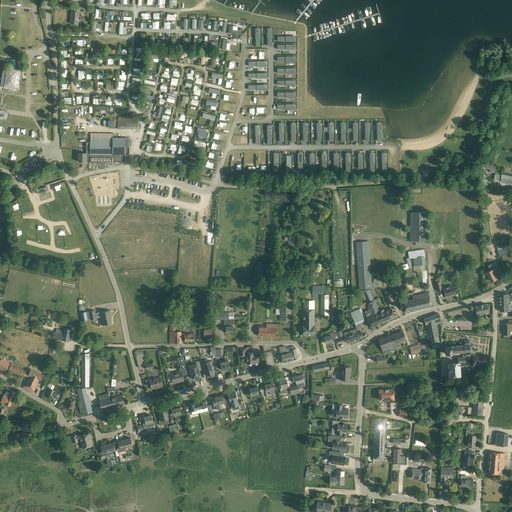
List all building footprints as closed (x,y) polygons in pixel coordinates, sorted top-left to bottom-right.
[(106,10),(106,19),(114,20),(114,11),(106,10)] [(79,12),(76,12),(71,12),(71,16),(72,16),(71,24),(78,24),(78,20),(84,21),(84,17),(79,16),(79,12)] [(229,25),(229,34),(239,34),(239,32),(243,32),(243,28),(233,28),(234,25),(229,25)] [(159,60),(159,55),(150,54),(148,68),(152,68),(153,62),(155,62),(155,59),(159,60)] [(162,73),(161,76),(170,78),(170,72),(169,72),(170,66),(166,65),(165,73),(162,73)] [(212,73),(211,80),(221,82),(223,75),(212,73)] [(170,85),(176,86),(178,79),(172,77),(170,85)] [(197,89),(197,86),(195,86),(193,94),(199,95),(201,90),(197,89)] [(192,95),(190,104),(197,106),(199,100),(197,100),(198,97),(192,95)] [(0,110),(0,117),(7,119),(8,112),(4,111),(0,110)] [(175,119),(184,120),(186,113),(180,112),(179,116),(175,115),(175,119)] [(214,126),(216,115),(203,113),(202,117),(210,118),(209,125),(214,126)] [(117,117),(117,129),(138,130),(138,118),(117,117)] [(175,130),(178,130),(178,127),(183,128),(183,122),(175,122),(175,130)] [(149,141),(153,142),(156,132),(147,130),(146,133),(151,134),(149,141)] [(119,162),(125,162),(125,155),(128,153),(129,148),(129,138),(113,138),(113,142),(90,141),(90,142),(90,157),(96,157),(97,159),(99,159),(100,157),(112,158),(112,162),(118,162),(118,163),(119,163),(119,162)] [(90,157),(90,142),(86,142),(86,153),(79,153),(79,162),(87,162),(89,162),(90,162),(90,157)] [(511,176),(502,174),(500,182),(511,184),(511,176)] [(410,241),(428,241),(428,213),(410,213),(410,241)] [(356,242),(359,289),(372,288),(368,241),(356,242)] [(505,244),(497,246),(498,250),(499,257),(509,255),(508,248),(506,249),(505,244)] [(424,250),(409,251),(409,258),(413,258),(425,256),(424,250)] [(496,272),(494,267),(492,264),(489,266),(491,271),(487,272),(492,281),(498,278),(495,272),(496,272)] [(256,268),(256,280),(264,281),(264,266),(259,266),(259,268),(256,268)] [(451,296),(455,295),(453,285),(443,288),(446,298),(451,296)] [(323,286),(313,286),(313,294),(321,294),(321,317),(329,317),(329,295),(323,294),(323,286)] [(293,291),(281,291),(280,321),(292,321),(293,291)] [(390,292),(385,293),(389,304),(394,302),(391,294),(390,292)] [(405,312),(431,307),(429,296),(428,292),(412,296),(413,299),(403,301),(405,312)] [(500,311),(501,311),(511,311),(511,304),(509,304),(509,294),(500,294),(500,311)] [(374,300),(366,303),(369,310),(364,312),(368,319),(367,319),(371,327),(383,322),(381,318),(379,319),(377,315),(378,315),(376,310),(378,309),(374,300)] [(314,335),(314,325),(314,310),(314,301),(304,301),(304,309),(303,309),(303,325),(303,335),(314,335)] [(486,304),(475,306),(477,316),(478,316),(477,314),(483,313),(484,318),(485,318),(488,317),(488,312),(486,304)] [(360,309),(350,312),(355,325),(365,321),(360,309)] [(395,317),(393,312),(391,309),(380,314),(378,309),(376,310),(378,315),(377,315),(379,319),(381,318),(383,322),(395,317)] [(112,318),(110,310),(100,312),(103,325),(111,323),(110,318),(112,318)] [(233,332),(233,319),(234,319),(234,312),(213,313),(213,320),(224,320),(224,327),(226,327),(226,332),(233,332)] [(427,327),(436,324),(441,323),(441,319),(439,313),(424,319),(426,324),(427,327)] [(503,335),(508,335),(511,335),(511,331),(511,320),(509,320),(509,324),(503,324),(503,335)] [(276,336),(276,324),(267,324),(267,327),(258,326),(258,336),(276,336)] [(431,349),(440,347),(436,324),(427,327),(431,349)] [(71,329),(66,328),(65,328),(64,331),(56,329),(55,333),(53,332),(52,338),(62,340),(64,340),(69,341),(71,329)] [(359,340),(357,335),(356,330),(344,333),(347,343),(359,340)] [(406,340),(404,336),(403,331),(391,336),(394,344),(393,344),(395,348),(399,346),(398,343),(406,340)] [(181,337),(185,336),(185,341),(194,341),(194,333),(185,334),(181,334),(181,332),(175,332),(175,343),(181,343),(181,337)] [(332,338),(338,336),(337,333),(334,334),(334,332),(329,333),(329,335),(324,337),(326,343),(333,342),(332,338)] [(383,352),(395,348),(393,344),(394,344),(391,336),(379,340),(383,352)] [(465,357),(465,356),(471,356),(470,351),(471,350),(472,350),(472,349),(471,347),(472,347),(472,346),(471,347),(470,346),(470,345),(470,341),(464,341),(464,344),(451,345),(451,346),(444,347),(445,353),(449,353),(449,354),(450,355),(451,355),(452,354),(453,354),(453,353),(464,352),(464,353),(463,353),(463,357),(465,357)] [(418,344),(410,347),(412,356),(420,353),(423,353),(423,352),(426,351),(424,344),(421,344),(421,342),(418,343),(418,344)] [(279,348),(283,362),(298,358),(296,349),(295,349),(295,346),(286,349),(285,346),(279,348)] [(253,353),(247,353),(247,354),(246,354),(246,349),(240,349),(240,357),(246,357),(246,356),(247,356),(247,357),(246,357),(247,361),(247,364),(253,364),(253,363),(259,363),(259,356),(253,356),(253,353)] [(184,381),(183,376),(187,374),(183,357),(178,358),(180,368),(179,370),(180,372),(171,374),(171,375),(167,376),(168,381),(172,380),(173,383),(173,382),(179,381),(180,382),(184,381)] [(449,376),(460,375),(460,370),(463,370),(462,367),(471,367),(471,362),(465,362),(465,357),(463,357),(458,357),(458,362),(448,363),(449,376)] [(224,361),(220,362),(222,370),(230,368),(228,363),(227,358),(224,359),(224,361)] [(0,361),(0,369),(5,372),(9,366),(0,360),(0,361)] [(203,360),(199,361),(202,370),(205,369),(206,376),(208,375),(208,376),(213,375),(212,374),(214,374),(214,372),(215,372),(213,366),(212,366),(211,361),(203,363),(203,360)] [(196,364),(189,366),(191,374),(190,374),(191,378),(192,378),(192,379),(193,378),(194,379),(197,378),(197,377),(200,376),(199,371),(202,370),(199,361),(196,362),(196,364)] [(330,369),(329,368),(328,363),(312,366),(314,372),(330,369)] [(24,389),(33,393),(39,380),(40,381),(43,375),(31,369),(28,375),(25,373),(26,370),(11,364),(9,370),(23,376),(24,375),(29,377),(25,385),(26,386),(24,389)] [(341,367),(340,379),(349,380),(349,372),(350,372),(350,367),(341,367)] [(302,375),(295,377),(296,383),(297,385),(298,388),(304,387),(303,381),(302,375)] [(147,386),(151,385),(152,389),(152,388),(158,386),(158,387),(162,386),(160,377),(145,381),(147,386)] [(116,379),(112,379),(111,387),(107,388),(108,392),(116,391),(115,387),(116,379)] [(288,386),(287,384),(286,379),(280,381),(283,394),(287,393),(285,387),(288,386)] [(274,389),(274,387),(272,383),(265,385),(267,391),(269,391),(271,394),(274,393),(273,390),(274,389)] [(54,386),(50,384),(49,388),(46,396),(52,399),(53,396),(55,397),(55,398),(58,399),(61,393),(55,391),(53,390),(54,386)] [(259,393),(258,392),(257,387),(249,389),(251,395),(250,395),(251,399),(259,397),(258,393),(259,393)] [(379,400),(384,400),(394,399),(394,389),(379,390),(379,400)] [(3,395),(1,402),(5,403),(5,404),(10,406),(16,392),(10,390),(9,392),(6,391),(4,396),(3,395)] [(236,392),(228,395),(229,399),(230,401),(231,405),(231,407),(230,407),(232,414),(241,412),(239,407),(244,405),(243,400),(238,402),(237,399),(237,397),(236,392)] [(100,400),(99,401),(102,410),(112,407),(110,398),(108,393),(105,394),(106,399),(100,400)] [(122,395),(110,398),(112,407),(124,404),(122,395)] [(88,396),(79,398),(83,414),(84,414),(92,412),(88,396)] [(222,396),(215,398),(215,400),(213,401),(215,409),(222,407),(221,403),(224,402),(227,402),(225,396),(222,397),(222,396)] [(75,403),(76,399),(68,398),(66,407),(73,408),(74,403),(75,403)] [(471,403),(471,407),(473,407),(483,408),(483,405),(483,401),(474,400),(472,399),(472,403),(471,403)] [(205,400),(197,403),(199,409),(207,406),(205,400)] [(197,403),(190,405),(191,411),(199,409),(197,403)] [(332,410),(332,415),(336,416),(336,417),(341,417),(340,418),(343,418),(343,417),(348,418),(348,409),(342,409),(342,405),(337,404),(337,405),(335,404),(335,409),(336,409),(336,410),(332,410)] [(181,414),(181,412),(179,407),(172,409),(173,416),(174,415),(176,420),(179,419),(178,414),(181,414)] [(471,407),(471,412),(471,415),(473,415),(482,415),(482,412),(483,412),(483,408),(473,407),(471,407)] [(168,419),(167,416),(166,411),(160,413),(161,416),(160,417),(161,421),(159,421),(160,426),(168,424),(167,419),(168,419)] [(151,415),(144,417),(146,424),(149,423),(150,426),(151,426),(152,430),(157,428),(155,421),(153,422),(151,415)] [(374,438),(384,439),(385,419),(375,419),(374,438)] [(337,425),(333,424),(332,430),(335,430),(334,434),(337,434),(337,435),(341,435),(342,432),(347,432),(347,431),(347,430),(347,429),(347,425),(337,424),(337,425)] [(138,435),(142,434),(146,433),(143,425),(137,426),(138,432),(137,432),(138,435)] [(470,431),(466,430),(466,435),(468,436),(467,446),(474,447),(474,441),(475,441),(475,436),(473,436),(474,432),(470,432),(470,431)] [(82,448),(88,447),(92,445),(89,432),(79,435),(76,436),(76,435),(72,436),(74,443),(78,442),(77,440),(80,439),(82,448)] [(340,437),(328,436),(328,441),(332,442),(332,448),(340,449),(340,451),(344,451),(345,449),(346,449),(346,442),(340,442),(340,437)] [(130,438),(124,440),(127,450),(128,451),(133,449),(132,446),(132,443),(130,438)] [(384,458),(384,439),(374,438),(373,458),(384,458)] [(119,447),(117,448),(118,452),(119,455),(128,453),(127,450),(124,440),(118,441),(119,447)] [(113,442),(107,444),(109,452),(110,455),(110,456),(110,458),(119,455),(118,452),(117,448),(115,448),(113,442)] [(102,450),(99,451),(101,457),(106,455),(110,455),(109,452),(107,444),(101,446),(101,447),(102,450)] [(401,449),(394,449),(393,463),(405,463),(405,456),(400,456),(400,453),(401,453),(401,449)] [(330,451),(329,458),(331,458),(331,463),(344,465),(345,457),(340,456),(340,455),(339,455),(339,452),(330,451)] [(467,451),(462,451),(462,453),(462,457),(465,457),(464,464),(468,464),(472,465),(473,460),(472,460),(473,456),(467,455),(467,451)] [(489,452),(488,465),(489,465),(489,473),(494,474),(498,474),(498,472),(503,473),(504,464),(505,453),(494,453),(489,452)] [(440,483),(440,485),(444,486),(447,486),(447,483),(447,477),(453,477),(453,472),(453,470),(453,467),(450,467),(450,469),(447,469),(447,467),(441,467),(441,470),(441,477),(441,478),(440,483)] [(430,483),(430,478),(431,468),(425,468),(424,470),(411,469),(410,478),(420,479),(420,478),(423,478),(423,482),(430,483)] [(344,471),(336,470),(335,477),(330,476),(329,483),(330,483),(330,485),(335,485),(335,484),(343,484),(343,480),(343,478),(344,478),(344,471)] [(468,472),(462,472),(462,470),(458,470),(458,477),(462,477),(462,479),(461,479),(461,486),(473,486),(473,479),(467,479),(468,472)] [(329,511),(330,509),(331,504),(331,505),(322,503),(317,502),(315,511),(329,511)]
